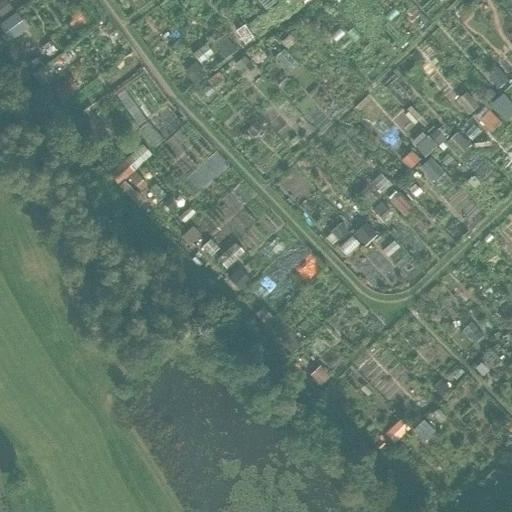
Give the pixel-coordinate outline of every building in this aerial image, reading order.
[(5,0),(0,0),(0,14),(11,7),(5,0)] [(16,11),(0,22),(0,27),(10,41),(28,27),(16,11)] [(245,76),(259,65),(250,52),(235,63),(245,76)] [(488,73),(500,84),(511,70),(511,56),(507,52),(488,73)] [(60,98),(78,87),(72,78),(55,89),(60,98)] [(491,130),(501,119),(485,106),(476,117),(491,130)] [(426,156),(446,136),(433,123),(413,143),(426,156)] [(458,129),(443,144),(456,158),(472,143),(458,129)] [(143,144),(108,172),(118,183),(152,156),(143,144)] [(421,167),(435,180),(444,170),(430,157),(421,167)] [(367,222),(354,233),(363,244),(376,233),(367,222)] [(426,392),(414,404),(424,414),(436,403),(426,392)]
